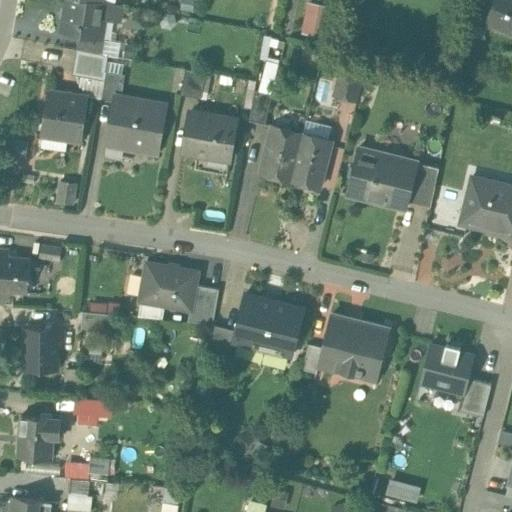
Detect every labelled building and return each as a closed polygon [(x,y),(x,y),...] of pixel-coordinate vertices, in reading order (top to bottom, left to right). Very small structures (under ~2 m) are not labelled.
[(114,4),(93,0),(66,0),(61,32),(79,35),(101,39),(101,38),(104,18),(118,21),(121,5),(114,4)] [(308,0),(303,28),(324,32),(329,4),(308,0)] [(511,0),(493,0),(486,20),(511,29),(511,0)] [(101,39),(79,35),(77,50),(102,54),(105,39),(101,38),(101,39)] [(102,54),(77,50),(72,74),(81,76),(104,80),(108,55),(102,54)] [(341,65),(333,92),(359,99),(366,72),(341,65)] [(206,72),(185,69),(180,94),(201,98),(206,72)] [(259,90),(270,93),(275,72),(264,70),(259,90)] [(125,74),(106,71),(101,99),(115,101),(115,96),(121,97),(125,74)] [(104,80),(81,76),(78,95),(100,99),(104,80)] [(259,90),(255,89),(249,120),(265,124),(272,93),(270,93),(259,90)] [(87,97),(50,92),(43,134),(66,137),(81,139),(87,97)] [(121,97),(115,96),(115,101),(107,142),(157,151),(166,105),(121,97)] [(237,120),(189,112),(183,149),(230,158),(237,120)] [(303,132),(273,125),(261,171),(291,179),(303,132)] [(332,140),(303,132),(291,179),(320,186),(332,140)] [(66,137),(43,134),(42,145),(64,149),(66,137)] [(417,158),(382,149),(381,152),(359,146),(347,193),(405,207),(407,200),(417,161),(416,160),(417,158)] [(439,167),(417,161),(407,200),(431,206),(439,167)] [(511,185),(472,176),(466,199),(471,206),(466,224),(511,234),(511,185)] [(61,178),(59,199),(77,201),(79,181),(61,178)] [(62,247),(41,243),(39,257),(60,260),(62,247)] [(31,258),(9,256),(10,250),(0,249),(0,289),(28,291),(31,258)] [(179,266),(170,265),(168,266),(147,262),(140,300),(190,309),(191,309),(195,284),(198,271),(180,268),(179,266)] [(219,289),(195,284),(191,309),(190,309),(188,321),(212,323),(213,323),(219,289)] [(303,307),(245,292),(236,329),(233,339),(234,339),(291,354),(303,307)] [(60,309),(40,307),(39,327),(59,327),(60,309)] [(107,313),(83,311),(81,330),(105,332),(107,313)] [(389,329),(330,314),(322,346),(319,360),(357,370),(357,372),(362,373),(363,369),(378,373),(389,329)] [(236,329),(212,323),(208,349),(230,355),(234,339),(233,339),(236,329)] [(39,327),(25,327),(24,368),(58,368),(58,346),(64,346),(64,327),(59,327),(39,327)] [(322,346),(309,343),(302,368),(316,372),(319,360),(322,346)] [(445,347),(430,344),(421,382),(464,393),(474,355),(459,351),(460,347),(446,343),(445,347)] [(92,366),(78,365),(77,375),(67,375),(66,385),(72,385),(72,383),(90,385),(91,377),(97,377),(97,373),(91,373),(92,366)] [(111,399),(80,396),(79,411),(100,413),(110,414),(111,399)] [(100,413),(79,411),(78,422),(99,424),(100,413)] [(61,417),(21,415),(18,456),(52,458),(53,436),(59,436),(61,417)] [(92,470),(112,471),(113,456),(92,455),(92,470)] [(89,479),(71,478),(69,492),(88,494),(89,479)] [(92,495),(69,492),(67,509),(91,510),(92,495)] [(50,511),(52,502),(12,497),(10,511),(50,511)]
